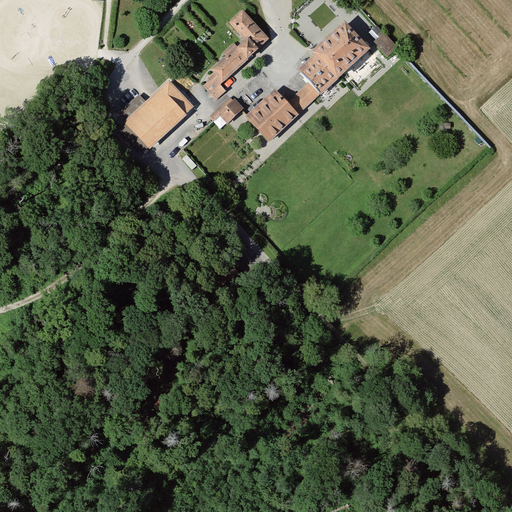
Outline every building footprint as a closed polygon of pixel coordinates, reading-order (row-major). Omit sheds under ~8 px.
[(241,11),(227,24),(243,41),(235,47),(246,59),(267,41),(241,11)] [(343,21),(309,51),(312,54),(335,78),(368,50),(343,21)] [(369,34),(386,55),(397,46),(379,26),(369,34)] [(246,59),(235,47),(210,69),(213,73),(205,80),(208,83),(203,88),(214,100),(225,92),(220,85),(246,59)] [(335,78),(312,54),(296,71),(308,83),(319,95),(335,78)] [(193,107),(167,81),(145,100),(139,96),(117,115),(125,124),(118,131),(141,155),(193,107)] [(308,83),(286,105),(295,114),(319,95),(308,83)] [(286,105),(273,91),(244,117),(267,141),(295,114),(286,105)] [(211,116),(221,127),(244,107),(233,96),(211,116)] [(209,278),(222,292),(242,274),(230,260),(209,278)]
